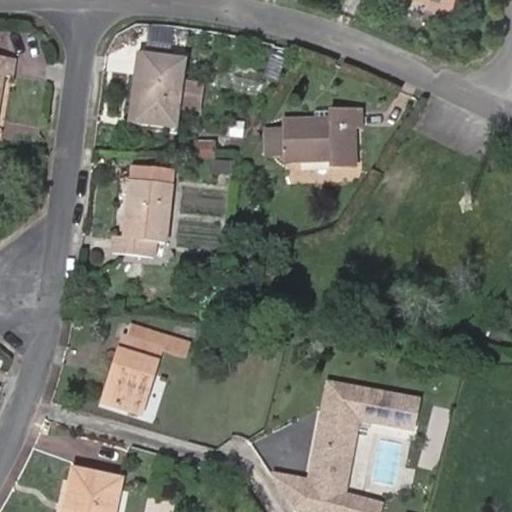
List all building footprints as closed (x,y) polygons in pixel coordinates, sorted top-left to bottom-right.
[(422,0),(428,2),(427,7),(451,14),(454,0),(422,0)] [(145,57),(135,124),(176,130),(185,63),(145,57)] [(0,94),(4,74),(13,75),(15,61),(0,58),(0,94)] [(331,162),(331,168),(356,167),(355,129),(361,129),(361,111),(329,112),(329,120),(265,123),(267,165),(331,162)] [(231,122),(229,138),(242,139),(243,124),(231,122)] [(195,151),(216,152),(216,142),(195,141),(195,151)] [(215,160),(216,152),(195,151),(194,160),(215,160)] [(220,158),(218,175),(230,176),(232,159),(220,158)] [(112,254),(155,259),(157,243),(165,244),(173,185),(173,173),(133,168),(131,180),(124,237),(115,237),(112,254)] [(162,351),(184,358),(189,341),(132,324),(127,340),(162,351)] [(162,351),(127,340),(124,351),(120,350),(113,373),(117,374),(107,406),(142,417),(162,351)] [(103,404),(107,406),(117,374),(113,373),(103,404)] [(312,485),(346,492),(358,432),(351,430),(353,420),(414,433),(420,405),(334,388),(331,406),(333,406),(331,416),(326,415),(312,485)] [(116,511),(123,480),(74,470),(65,511),(116,511)] [(312,485),(271,478),(296,511),(299,511),(340,511),(344,497),(346,492),(312,485)] [(364,511),(367,503),(344,497),(340,511),(364,511)] [(172,511),(174,506),(152,502),(149,511),(172,511)] [(389,511),(390,510),(367,503),(364,511),(389,511)]
